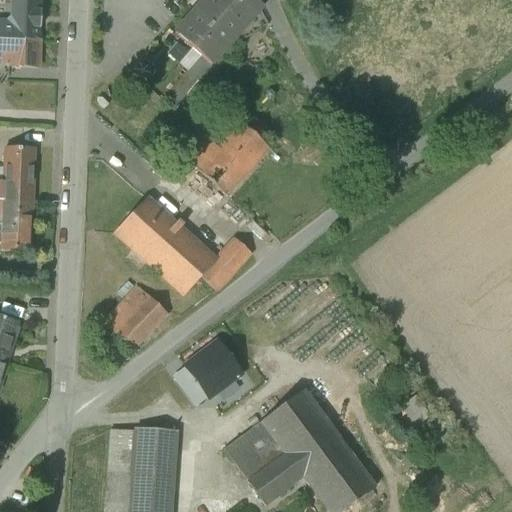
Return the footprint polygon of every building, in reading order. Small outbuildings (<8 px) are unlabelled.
[(9,0),(10,0),(0,0),(0,1),(0,42),(39,44),(39,0),(9,0)] [(205,0),(174,36),(200,59),(163,102),(173,111),(261,10),(249,0),(205,0)] [(39,44),(0,42),(0,67),(7,67),(7,68),(10,69),(10,67),(35,68),(35,70),(38,70),(39,44)] [(225,111),(202,137),(216,149),(238,124),(239,125),(240,125),(225,111)] [(238,124),(216,149),(245,176),(268,151),(239,125),(238,124)] [(216,149),(202,137),(181,159),(225,199),(245,176),(216,149)] [(33,151),(3,150),(2,180),(32,181),(33,151)] [(32,181),(2,180),(2,192),(0,191),(0,203),(31,205),(32,181)] [(215,262),(146,201),(113,236),(182,298),(199,279),(215,262)] [(31,205),(0,203),(0,215),(0,216),(0,222),(0,252),(3,252),(3,256),(15,256),(15,252),(29,253),(31,205)] [(215,262),(199,279),(215,294),(250,256),(234,241),(215,262)] [(136,289),(102,325),(132,352),(166,316),(136,289)] [(0,318),(0,367),(3,369),(13,338),(17,339),(20,329),(16,327),(17,324),(0,318)] [(239,376),(216,345),(184,369),(185,369),(207,399),(208,400),(239,376)] [(207,399),(185,369),(174,378),(196,408),(207,399)] [(344,511),(375,490),(303,393),(224,452),(264,508),(302,480),(326,511),(344,511)] [(414,431),(434,417),(419,396),(399,410),(414,431)] [(169,511),(175,434),(135,431),(135,434),(129,511),(169,511)] [(129,511),(135,434),(111,432),(104,511),(129,511)]
